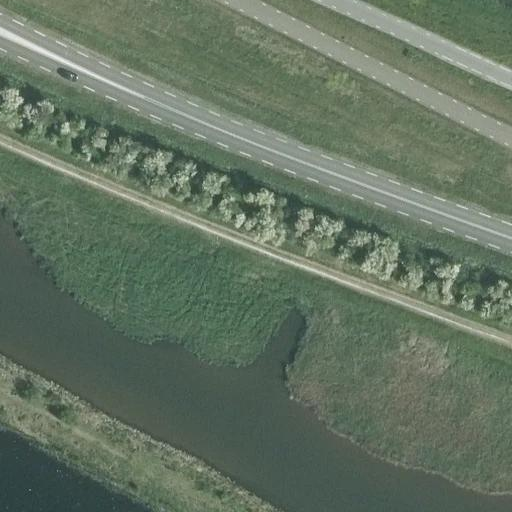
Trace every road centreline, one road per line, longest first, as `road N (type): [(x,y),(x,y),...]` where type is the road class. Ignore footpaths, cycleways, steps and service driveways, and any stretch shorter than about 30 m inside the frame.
road 1 (primary): [(511,245),(309,170),(0,37)]
road 2 (tertiary): [(511,137),(236,0)]
road 3 (tertiary): [(511,80),(334,0)]
